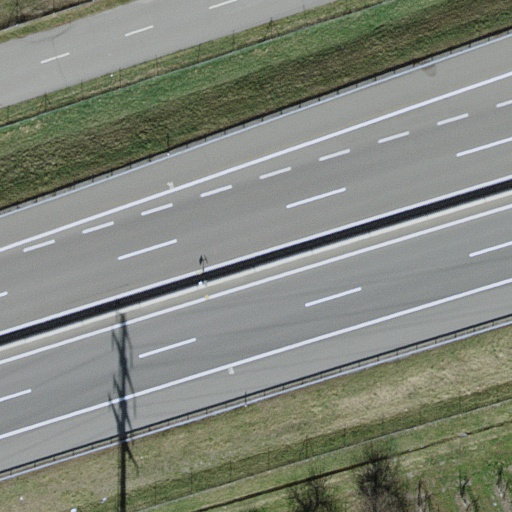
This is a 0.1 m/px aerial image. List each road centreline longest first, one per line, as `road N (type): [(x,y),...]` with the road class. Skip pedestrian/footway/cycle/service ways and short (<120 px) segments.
road 1 (motorway): [(511,136),(0,293)]
road 2 (motorway): [(0,400),(511,243)]
road 3 (unclassified): [(280,0),(0,87)]
